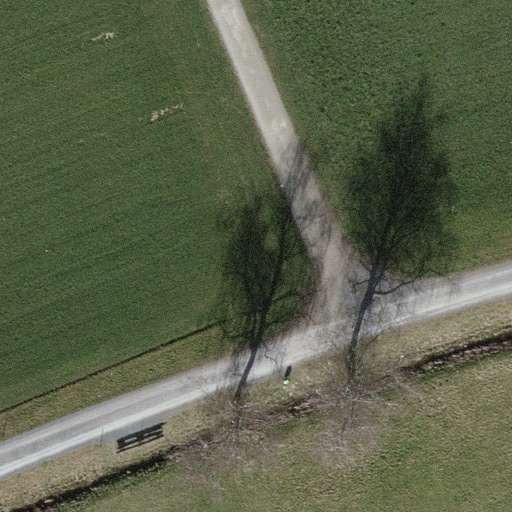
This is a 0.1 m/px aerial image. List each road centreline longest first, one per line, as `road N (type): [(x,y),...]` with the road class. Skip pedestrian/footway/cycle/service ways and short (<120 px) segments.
road 1 (track): [(0,464),(364,320),(511,277)]
road 2 (track): [(222,0),(364,320)]
